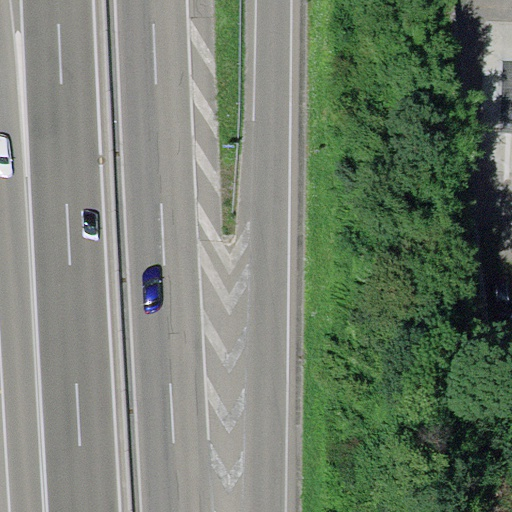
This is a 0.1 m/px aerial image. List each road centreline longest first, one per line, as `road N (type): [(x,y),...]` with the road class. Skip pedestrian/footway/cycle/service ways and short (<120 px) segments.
road 1 (motorway): [(177,511),(152,0)]
road 2 (motorway): [(58,0),(82,511)]
road 3 (motorway): [(252,511),(269,0)]
road 4 (motorway): [(0,98),(58,511)]
road 5 (unknown): [(502,0),(511,206)]
